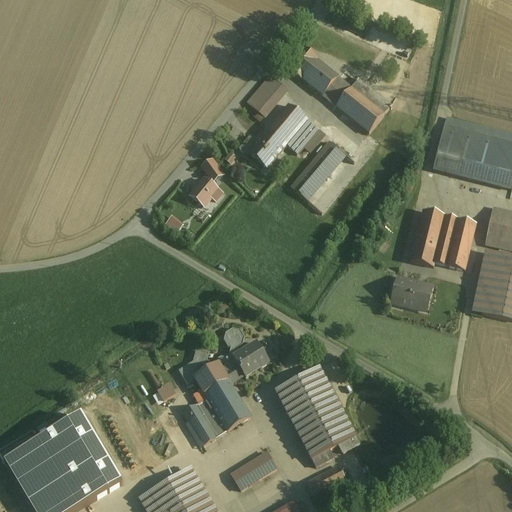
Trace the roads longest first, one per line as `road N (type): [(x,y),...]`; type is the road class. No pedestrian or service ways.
road 1 (unclassified): [(134,227),(494,449)]
road 2 (residential): [(322,0),(134,227)]
road 3 (residential): [(134,227),(66,261),(0,270)]
road 4 (unclassified): [(494,449),(388,511)]
